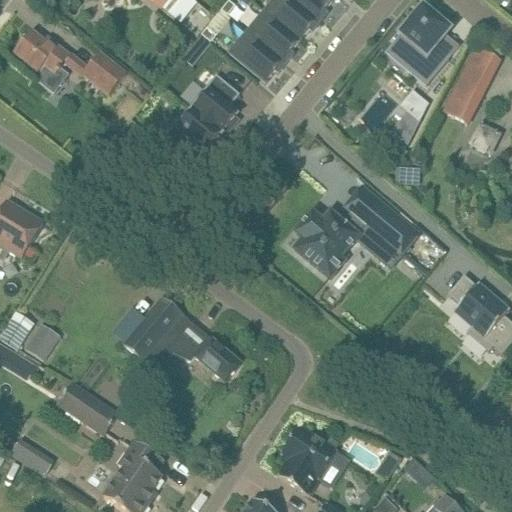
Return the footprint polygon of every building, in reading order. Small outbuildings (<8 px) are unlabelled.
[(147,0),(162,12),(171,0),(147,0)] [(319,24),(289,0),(276,0),(265,14),(300,43),(310,31),(312,33),(319,24)] [(334,1),(332,0),(289,0),(319,24),(326,16),(324,14),(334,1)] [(228,17),(235,8),(229,3),(221,12),(228,17)] [(440,16),(426,4),(418,13),(422,16),(395,48),(415,66),(407,75),(428,94),(453,66),(439,54),(454,36),(436,20),(440,16)] [(300,43),(265,14),(247,35),(285,66),(292,57),(290,55),(300,43)] [(207,31),(202,37),(211,45),(216,39),(207,31)] [(285,66),(247,35),(230,55),(266,84),(276,72),(278,74),(285,66)] [(32,36),(15,57),(37,74),(33,80),(53,96),(68,78),(59,72),(64,66),(71,72),(79,63),(71,56),(69,58),(48,42),(44,46),(32,36)] [(201,39),(192,50),(202,58),(211,47),(201,39)] [(500,64),(476,52),(444,115),(467,127),(500,64)] [(88,70),(82,78),(108,99),(126,76),(100,55),(88,70)] [(202,102),(187,120),(216,143),(220,137),(223,139),(232,128),(229,126),(231,124),(222,117),(233,103),(209,84),(197,99),(202,102)] [(400,124),(392,135),(408,148),(421,123),(413,117),(404,127),(400,124)] [(169,134),(157,149),(181,168),(192,154),(201,161),(203,159),(206,162),(214,151),(211,148),(216,143),(187,120),(174,138),(169,134)] [(503,136),(480,125),(468,148),(491,160),(503,136)] [(420,186),(420,171),(398,170),(397,185),(420,186)] [(325,221),(315,213),(298,233),(305,239),(296,249),(333,279),(349,260),(345,257),(362,237),(361,236),(368,227),(404,256),(422,234),(382,200),(364,221),(353,212),(345,222),(333,212),(325,221)] [(43,226),(7,204),(0,216),(0,248),(22,262),(43,226)] [(471,329),(466,334),(488,353),(493,348),(502,355),(511,343),(511,325),(503,318),(509,312),(477,285),(475,288),(463,278),(447,296),(459,307),(453,314),(471,329)] [(241,367),(208,340),(162,300),(122,347),(144,366),(145,364),(157,369),(161,373),(174,357),(191,365),(195,360),(225,385),(241,367)] [(13,319),(0,339),(0,341),(17,353),(32,330),(13,319)] [(61,340),(42,327),(25,351),(44,364),(61,340)] [(0,345),(0,367),(31,383),(40,367),(0,345)] [(104,440),(119,418),(73,386),(58,408),(104,440)] [(480,395),(469,407),(477,414),(478,416),(489,404),(488,403),(480,395)] [(502,404),(499,407),(505,413),(508,410),(510,408),(504,402),(502,404)] [(288,463),(278,479),(309,499),(310,498),(307,495),(316,482),(319,484),(320,484),(332,492),(349,465),(340,459),(338,455),(334,453),(338,447),(322,437),(318,443),(300,431),(282,459),(288,463)] [(124,471),(104,501),(121,511),(146,511),(150,507),(146,504),(163,480),(156,476),(164,464),(135,444),(119,468),(124,471)] [(403,463),(390,454),(374,477),(386,485),(403,463)] [(426,490),(435,480),(414,461),(405,471),(426,490)] [(431,511),(460,511),(445,497),(433,510),(431,511)] [(397,511),(385,501),(374,511),(397,511)] [(267,511),(253,503),(247,511),(267,511)]
